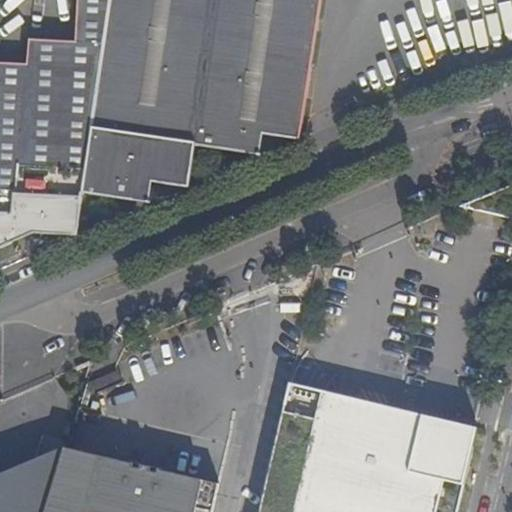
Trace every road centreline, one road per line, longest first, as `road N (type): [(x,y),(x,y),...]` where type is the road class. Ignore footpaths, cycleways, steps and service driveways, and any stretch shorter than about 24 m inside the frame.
road 1 (secondary): [(0,306),(430,126),(511,101)]
road 2 (unknown): [(361,155),(333,71),(343,26),(375,0)]
